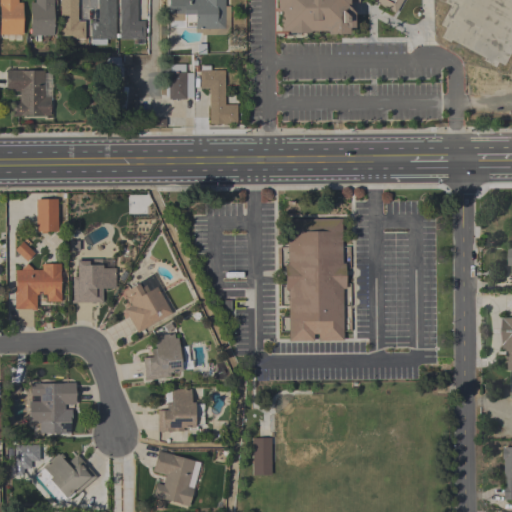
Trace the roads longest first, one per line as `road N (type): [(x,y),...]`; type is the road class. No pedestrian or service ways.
road 1 (secondary): [(0,165),(511,159)]
road 2 (residential): [(461,160),(462,511)]
road 3 (secondary): [(270,163),(462,186)]
road 4 (residential): [(0,343),(89,344),(118,429)]
